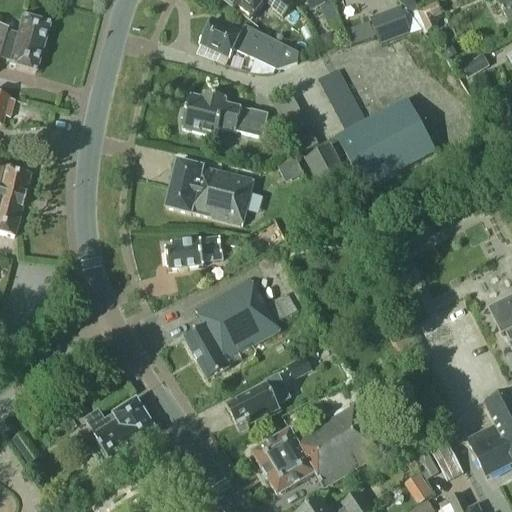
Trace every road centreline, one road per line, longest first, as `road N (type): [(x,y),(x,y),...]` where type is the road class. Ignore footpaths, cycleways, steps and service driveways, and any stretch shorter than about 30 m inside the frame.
road 1 (tertiary): [(111,322),(87,216),(90,129),(125,0)]
road 2 (tertiary): [(236,511),(111,322)]
road 3 (residential): [(0,393),(111,322)]
